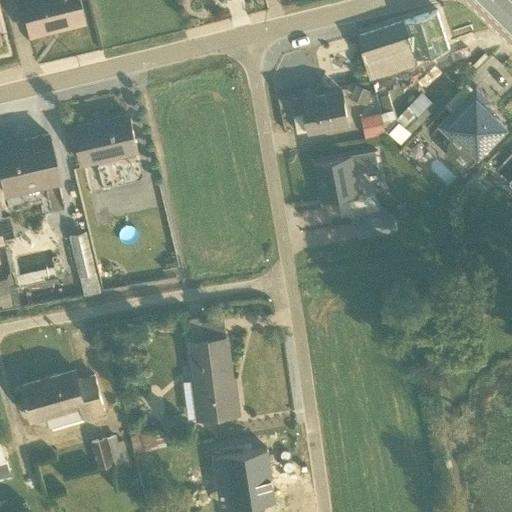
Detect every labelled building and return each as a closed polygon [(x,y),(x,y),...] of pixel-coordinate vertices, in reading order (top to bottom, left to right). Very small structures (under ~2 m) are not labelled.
[(82,23),(76,0),(18,0),(28,37),(82,23)] [(359,36),(373,80),(422,63),(420,58),(429,55),(431,58),(437,56),(436,52),(448,48),(436,11),(359,36)] [(394,100),(416,93),(412,81),(390,89),(394,100)] [(476,89),(474,90),(466,82),(444,104),(451,112),(437,126),(450,139),(447,143),(445,156),(461,171),(506,127),(485,106),(488,102),(476,89)] [(355,85),(349,99),(363,105),(369,91),(355,85)] [(348,123),(341,92),(302,100),(305,115),(293,117),(297,133),(348,123)] [(388,131),(400,143),(435,106),(421,93),(396,119),(388,95),(379,97),(383,113),(380,114),(385,134),(388,131)] [(364,138),(385,134),(379,113),(360,118),(364,138)] [(74,129),(83,166),(137,153),(128,116),(74,129)] [(0,145),(0,180),(4,196),(58,183),(46,135),(0,145)] [(315,164),(322,201),(359,194),(355,173),(377,169),(374,152),(315,164)] [(497,152),(466,185),(477,195),(484,188),(486,190),(502,174),(511,183),(511,154),(506,160),(497,152)] [(85,232),(70,235),(80,277),(78,277),(83,295),(99,291),(95,273),(85,232)] [(1,308),(17,304),(9,274),(6,275),(5,279),(0,280),(0,307),(0,308),(1,308)] [(231,380),(226,338),(223,321),(203,323),(202,317),(188,319),(188,325),(195,381),(183,383),(188,420),(237,413),(234,390),(229,390),(227,381),(231,380)] [(74,372),(22,387),(32,422),(46,418),(49,429),(104,414),(93,376),(77,380),(74,372)] [(161,429),(130,437),(134,454),(165,446),(161,429)] [(98,469),(128,460),(122,441),(117,442),(114,435),(90,442),(98,469)] [(0,445),(0,476),(9,474),(0,445)]
